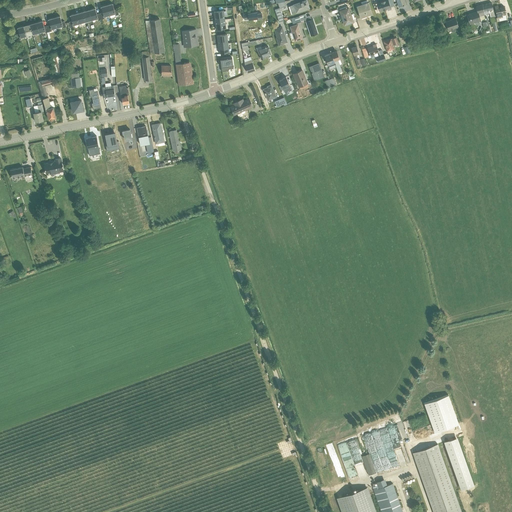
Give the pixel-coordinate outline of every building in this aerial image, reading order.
[(388,0),(387,0),(377,3),(379,12),(387,9),(388,10),(391,9),(388,0)] [(307,1),(289,7),(291,15),(309,8),(307,1)] [(368,3),(357,7),(361,18),(372,15),(368,3)] [(482,5),(485,15),(490,13),(491,17),(495,16),(492,3),(482,5)] [(107,5),(110,15),(115,14),(116,15),(119,15),(117,9),(114,10),(113,4),(107,5)] [(100,14),(102,19),(104,19),(104,17),(110,15),(107,5),(101,7),(103,13),(100,14)] [(485,15),(482,5),(476,7),(477,12),(467,15),(469,24),(481,21),(481,20),(480,17),(484,15),(485,15)] [(498,6),(495,6),(497,18),(496,18),(497,22),(507,20),(504,7),(499,8),(498,6)] [(348,8),(340,11),(345,26),(354,23),(349,8),(348,8)] [(90,10),(92,20),(98,19),(98,20),(102,19),(100,14),(97,14),(95,9),(90,10)] [(284,21),(283,19),(280,9),(275,10),(279,22),(284,21)] [(83,12),(86,22),(92,20),(90,10),(83,12)] [(215,21),(225,20),(224,11),(214,12),(215,21)] [(76,14),(79,24),(86,22),(83,12),(76,14)] [(79,24),(76,14),(70,16),(72,21),(69,22),(70,25),(71,28),(74,27),(73,25),(79,24)] [(299,16),(301,21),(305,20),(311,36),(318,34),(313,20),(312,20),(310,16),(307,17),(306,14),(299,16)] [(54,18),(57,28),(63,26),(63,28),(66,27),(64,21),(62,22),(60,16),(54,18)] [(47,26),(49,32),(52,31),(51,29),(57,28),(54,18),(49,19),(50,25),(47,26)] [(452,20),(445,22),(448,31),(451,30),(451,31),(452,32),(453,32),(455,32),(455,31),(456,29),(459,28),(456,18),(452,19),(452,20)] [(160,19),(146,21),(151,54),(165,52),(160,19)] [(225,20),(215,21),(216,30),(226,28),(225,20)] [(37,23),(40,33),(40,34),(43,33),(43,34),(44,37),(47,37),(46,33),(47,32),(49,39),(51,38),(49,32),(47,26),(44,27),(43,21),(37,23)] [(30,25),(33,34),(40,33),(37,23),(30,25)] [(292,33),(290,33),(292,39),(294,38),(295,41),(303,39),(298,24),(290,27),(292,33)] [(24,26),(26,36),(33,34),(30,25),(24,26)] [(26,36),(24,26),(18,28),(19,34),(16,35),(18,40),(21,40),(20,38),(26,36)] [(282,27),(274,29),(279,46),(283,44),(287,42),(282,27)] [(184,47),(194,46),(199,46),(197,29),(192,30),(183,31),(184,47)] [(218,45),(228,43),(227,34),(217,36),(218,45)] [(396,37),(384,42),(387,52),(388,52),(388,54),(395,52),(393,46),(399,44),(396,37)] [(228,43),(218,45),(219,54),(229,52),(228,43)] [(192,84),(189,63),(182,64),(180,44),(173,45),(179,86),(192,84)] [(379,53),(379,52),(376,44),(373,45),(373,46),(367,48),(370,56),(379,53)] [(261,47),(256,48),(257,51),(258,51),(260,57),(261,59),(265,58),(265,57),(271,55),(269,47),(267,47),(267,46),(261,48),(261,47)] [(408,46),(401,49),(403,56),(407,54),(411,53),(408,46)] [(357,47),(352,48),(358,67),(362,66),(359,59),(360,59),(359,54),(357,47)] [(149,51),(142,52),(142,57),(142,58),(145,81),(146,84),(153,83),(149,51)] [(59,52),(49,54),(55,76),(65,73),(59,52)] [(331,54),(337,68),(339,73),(343,72),(340,65),(342,64),(337,52),(331,54)] [(337,68),(331,54),(325,56),(330,70),(337,68)] [(232,58),(220,60),(222,72),(223,72),(223,71),(228,70),(228,71),(229,71),(228,69),(233,68),(233,69),(234,69),(232,58)] [(251,58),(244,60),(245,66),(248,73),(256,71),(251,58)] [(311,69),(310,67),(315,81),(324,77),(319,64),(315,65),(316,67),(311,69)] [(171,66),(162,66),(162,76),(171,76),(171,66)] [(302,70),(293,74),(299,88),(300,87),(301,90),(308,86),(308,84),(302,70)] [(80,73),(70,74),(71,88),(81,87),(80,73)] [(282,86),(283,90),(285,93),(292,90),(286,77),(283,78),(283,79),(279,81),(282,86)] [(52,78),(38,82),(49,120),(50,119),(50,120),(54,119),(53,118),(56,118),(53,107),(55,107),(53,101),(50,102),(45,86),(53,84),(52,78)] [(106,87),(102,87),(104,98),(115,96),(114,86),(111,86),(111,83),(105,84),(106,87)] [(121,87),(120,87),(123,105),(129,103),(128,95),(129,95),(127,85),(121,86),(121,87)] [(268,88),(264,90),(269,101),(276,97),(271,86),(268,87),(268,88)] [(149,87),(141,88),(142,96),(150,95),(149,87)] [(94,89),(89,90),(90,98),(92,97),(93,103),(92,103),(93,110),(101,108),(98,91),(95,92),(94,89)] [(234,105),(230,107),(234,115),(237,114),(239,118),(243,116),(242,114),(246,112),(245,111),(253,107),(249,98),(241,102),(241,100),(233,103),(234,105)] [(82,99),(71,102),(73,112),(77,112),(78,113),(85,111),(83,104),(82,99)] [(280,99),(275,102),(277,108),(283,105),(280,99)] [(35,113),(34,113),(36,122),(43,120),(42,112),(44,111),(41,102),(38,103),(38,106),(34,106),(35,113)] [(160,123),(153,125),(156,144),(164,143),(160,123)] [(149,144),(148,138),(146,126),(137,128),(141,146),(146,145),(148,153),(151,152),(149,144)] [(130,130),(123,131),(125,141),(129,140),(130,144),(133,143),(130,130)] [(176,130),(169,132),(173,151),(181,150),(180,141),(179,142),(176,130)] [(101,136),(106,151),(117,148),(113,133),(101,136)] [(83,137),(88,159),(99,157),(94,135),(83,137)] [(45,165),(44,167),(44,169),(46,171),(47,175),(55,173),(56,175),(57,176),(58,176),(59,176),(60,175),(60,174),(60,173),(64,171),(63,168),(63,167),(63,165),(62,163),(61,158),(55,160),(55,162),(44,164),(45,165)] [(11,170),(10,170),(12,178),(32,174),(30,167),(23,169),(23,167),(15,169),(14,169),(12,169),(11,170)] [(431,434),(457,428),(448,395),(423,402),(431,434)] [(471,487),(458,439),(444,442),(457,491),(471,487)] [(347,443),(337,446),(338,450),(347,479),(356,476),(354,470),(362,468),(357,452),(354,453),(353,452),(348,453),(347,452),(352,450),(351,445),(348,446),(347,443)] [(461,511),(438,444),(413,453),(433,511),(461,511)] [(313,449),(310,450),(318,472),(325,469),(322,460),(320,460),(319,456),(315,457),(313,449)] [(370,454),(362,457),(369,476),(376,473),(370,454)] [(378,483),(372,485),(381,511),(402,511),(393,483),(388,485),(387,482),(386,482),(385,479),(377,481),(378,483)] [(376,511),(368,487),(338,497),(342,511),(376,511)]
